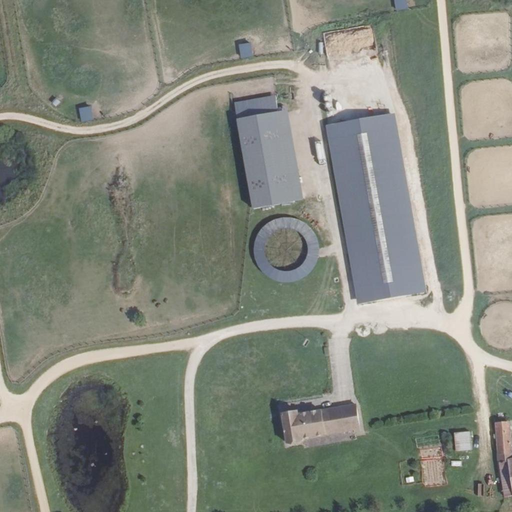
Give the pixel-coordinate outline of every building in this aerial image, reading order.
[(405,0),(392,0),(395,10),(407,8),(405,0)] [(238,43),(240,57),(251,56),(249,42),(238,43)] [(300,202),(288,110),(277,111),(275,96),(233,101),(247,208),(300,202)] [(90,106),(79,107),(80,121),(91,120),(90,106)] [(328,127),(358,304),(428,292),(397,115),(328,127)] [(279,285),(325,262),(300,214),(278,225),(282,233),(272,237),(275,243),(261,250),(279,285)] [(320,419),(354,411),(354,408),(297,421),(296,417),(281,421),(288,450),(293,449),(302,447),(302,444),(325,439),(320,419)] [(354,435),(359,434),(354,411),(320,419),(325,439),(353,433),(354,435)] [(511,456),(509,426),(495,427),(498,469),(511,466),(511,456)] [(455,451),(471,450),(469,431),(453,433),(455,451)] [(511,466),(497,469),(499,500),(511,498),(511,466)]
